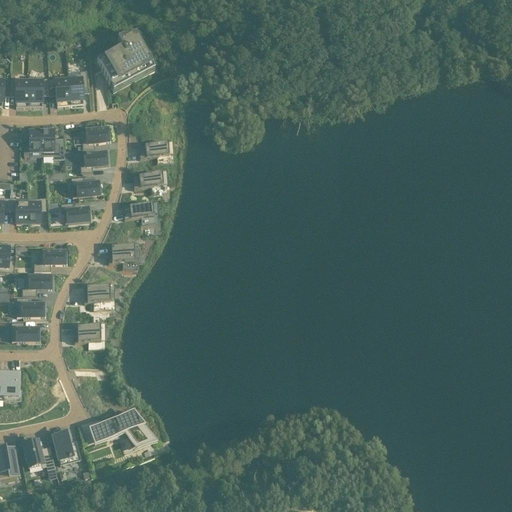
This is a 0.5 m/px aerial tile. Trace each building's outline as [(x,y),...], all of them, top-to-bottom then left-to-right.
[(100,72),(101,73),(105,82),(106,82),(113,95),(154,73),(153,72),(135,37),(124,43),(123,40),(117,43),(121,51),(117,53),(96,64),(100,72)] [(69,81),(69,106),(84,106),(83,98),(88,97),(87,76),(80,77),(80,79),(67,79),(67,81),(69,81)] [(9,94),(16,94),(16,111),(29,111),(29,80),(28,80),(28,82),(10,82),(9,94)] [(42,111),(42,94),(48,94),(48,82),(42,82),(42,80),(29,80),(29,111),(42,111)] [(9,94),(10,82),(0,81),(0,108),(3,108),(4,98),(9,99),(9,94)] [(48,82),(48,98),(55,98),(56,106),(69,106),(69,81),(67,81),(48,82)] [(94,146),(110,144),(109,131),(81,134),(82,153),(94,152),(94,146)] [(29,149),(23,149),(23,161),(30,161),(30,156),(41,156),(41,133),(29,133),(29,149)] [(41,133),(41,156),(41,161),(59,161),(59,150),(54,150),(54,133),(41,133)] [(144,149),(145,155),(139,155),(139,163),(157,162),(158,167),(169,166),(167,147),(144,149)] [(80,169),(80,176),(92,175),(92,169),(108,168),(107,155),(81,157),(82,169),(80,169)] [(133,193),(151,192),(152,197),(163,196),(161,177),(138,179),(139,185),(133,185),(133,193)] [(83,180),(71,181),(72,200),(101,198),(100,185),(83,186),(83,180)] [(0,226),(2,226),(3,213),(9,213),(9,202),(0,201),(0,226)] [(16,227),(28,227),(28,202),(9,202),(9,213),(16,214),(16,227)] [(28,202),(28,227),(39,227),(39,214),(46,214),(46,202),(28,202)] [(65,226),(91,224),(90,211),(73,212),(73,206),(61,207),(61,214),(63,213),(65,226)] [(142,222),(142,227),(153,226),(152,207),(129,209),(129,215),(123,215),(124,223),(142,222)] [(13,249),(13,257),(25,257),(25,249),(13,249)] [(134,249),(111,249),(111,260),(108,260),(108,267),(123,267),(123,272),(134,272),(134,249)] [(8,251),(0,250),(0,275),(14,276),(14,264),(8,264),(8,251)] [(33,275),(50,275),(50,268),(67,268),(67,255),(38,255),(38,267),(33,267),(33,275)] [(21,292),(22,300),(36,299),(36,292),(53,292),(52,279),(24,279),(24,292),(21,292)] [(83,307),(94,307),(94,312),(110,312),(110,289),(87,289),(87,300),(83,300),(83,307)] [(45,320),(45,307),(28,307),(28,301),(16,301),(16,320),(45,320)] [(40,344),(40,331),(23,331),(23,325),(11,326),(11,345),(40,344)] [(77,329),(77,340),(74,340),(74,347),(89,347),(89,352),(100,352),(100,329),(77,329)] [(20,397),(21,374),(7,373),(6,396),(5,396),(5,401),(8,401),(8,396),(20,397)] [(134,416),(89,431),(95,448),(126,437),(137,450),(156,444),(134,416)] [(76,444),(69,446),(66,436),(52,440),(55,450),(57,459),(60,468),(80,463),(76,444)] [(26,465),(27,464),(29,471),(46,467),(47,473),(55,471),(51,455),(45,456),(44,453),(40,454),(37,444),(23,447),(25,456),(24,456),(26,465)] [(5,450),(0,450),(0,477),(6,476),(7,485),(20,483),(16,459),(7,460),(5,450)]
